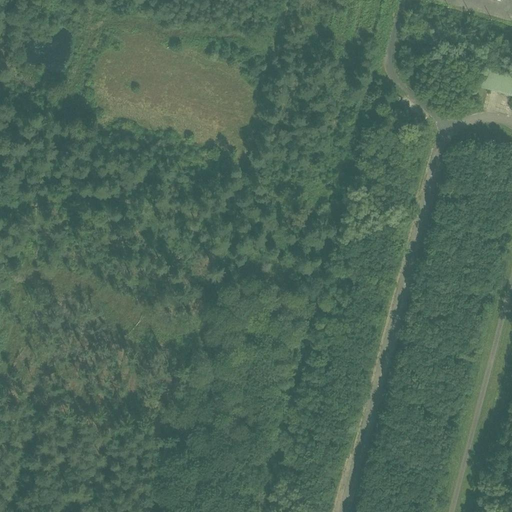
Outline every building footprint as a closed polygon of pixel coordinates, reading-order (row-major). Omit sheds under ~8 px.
[(478,86),(511,95),(511,73),(484,65),(478,86)] [(400,99),(396,94),(388,102),(393,107),(400,99)] [(487,212),(491,198),(491,195),(443,182),(447,166),(446,166),(441,186),(440,186),(440,187),(439,187),(437,194),(438,194),(438,195),(439,195),(433,215),(434,215),(438,200),(487,212)] [(423,258),(471,271),(476,253),(427,240),(431,224),(426,245),(425,244),(424,245),(422,252),(422,253),(423,254),(418,274),(419,274),(423,258)] [(408,312),(403,332),(407,317),(456,329),(461,312),(412,299),(416,283),(410,303),(409,303),(408,304),(406,311),(407,311),(407,312),(408,312)] [(441,388),(445,373),(445,370),(397,357),(401,341),(400,341),(395,361),(394,361),(394,362),(393,362),(391,369),(392,370),(393,371),(387,391),(388,391),(392,375),(441,388)] [(426,446),(428,436),(430,428),(381,416),(386,400),(385,400),(380,420),(379,420),(378,420),(376,427),(377,428),(376,429),(377,429),(372,449),(373,449),(377,434),(426,446)] [(362,487),(357,508),(361,492),(410,505),(415,487),(366,474),(370,458),(364,478),(363,478),(363,479),(362,479),(360,486),(361,486),(361,487),(362,487)]
